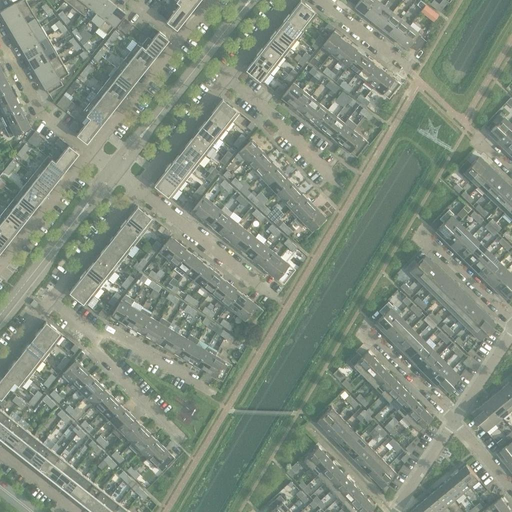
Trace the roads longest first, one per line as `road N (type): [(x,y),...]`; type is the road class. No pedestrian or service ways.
road 1 (tertiary): [(114,170),(250,0)]
road 2 (tertiary): [(0,315),(114,170)]
road 3 (residential): [(89,154),(40,114),(0,33)]
road 4 (residential): [(256,283),(138,188)]
road 5 (residential): [(138,188),(233,71)]
road 6 (residential): [(89,154),(180,40)]
road 7 (residential): [(0,265),(89,154)]
road 8 (residential): [(331,173),(233,71)]
road 9 (residential): [(97,338),(92,345),(183,440)]
road 10 (residential): [(52,297),(138,188)]
road 11 (residential): [(209,394),(106,329),(97,338)]
road 12 (residential): [(454,421),(362,331)]
road 13 (residential): [(511,318),(423,230)]
